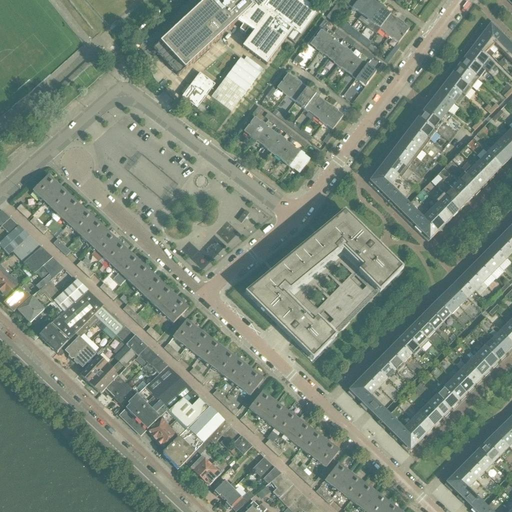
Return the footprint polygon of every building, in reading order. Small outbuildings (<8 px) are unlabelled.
[(205,0),(152,50),(177,77),(237,21),(242,25),(239,30),(245,34),(248,29),(253,33),(241,48),(265,66),(286,39),(293,45),(317,13),(299,0),(205,0)] [(348,7),(351,10),(358,0),(344,0),(343,2),(348,6),(348,7)] [(355,12),(361,16),(371,2),(368,0),(358,0),(351,10),(355,12)] [(341,5),(338,2),(331,11),(326,18),(331,22),(336,15),(334,14),(341,5)] [(366,21),(370,24),(381,8),(378,6),(377,7),(371,2),(372,2),(371,2),(361,16),(367,20),(366,21)] [(380,30),(391,16),(390,16),(384,12),(385,11),(381,8),(370,24),(366,28),(376,35),(379,30),(380,30)] [(385,35),(388,38),(400,22),(396,20),(396,21),(391,17),(391,16),(380,30),(385,34),(385,35)] [(319,28),(322,30),(328,23),(324,20),(319,28)] [(400,22),(388,38),(392,40),(398,44),(397,44),(398,44),(409,30),(408,30),(403,26),(403,25),(400,22)] [(486,53),(489,50),(494,46),(493,45),(504,34),(492,22),(475,45),(486,53)] [(338,27),(347,34),(350,31),(341,24),(338,27)] [(334,33),(343,40),(346,37),(336,30),(334,33)] [(347,34),(357,41),(359,37),(350,31),(347,34)] [(315,51),(318,53),(330,38),(326,35),(326,36),(320,32),(321,32),(320,32),(310,46),(315,50),(315,51)] [(494,46),(505,57),(511,50),(511,42),(509,40),(508,41),(503,37),(504,35),(504,34),(493,45),(494,46)] [(343,40),(352,47),(355,44),(346,37),(343,40)] [(357,41),(366,48),(369,44),(359,37),(357,41)] [(328,60),(339,46),(338,46),(338,45),(333,41),(330,38),(318,53),(322,56),(322,55),(328,59),(328,60)] [(352,47),(361,54),(364,51),(355,44),(352,47)] [(369,44),(366,48),(375,55),(378,51),(369,44)] [(333,65),(337,67),(349,52),(345,49),(344,50),(339,46),(328,60),(334,64),(333,65)] [(389,55),(392,58),(399,49),(396,46),(389,55)] [(489,59),(484,55),(473,47),(470,51),(468,50),(465,53),(464,55),(466,57),(466,56),(482,69),(489,59)] [(364,51),(361,54),(370,61),(373,58),(364,51)] [(347,74),(358,60),(357,60),(351,55),(352,55),(349,52),(337,67),(340,70),(341,69),(346,73),(346,74),(347,74)] [(459,65),(478,80),(485,71),(482,69),(466,56),(466,57),(463,60),(461,59),(457,64),(459,66),(459,65)] [(240,60),(211,98),(230,112),(259,74),(240,60)] [(352,79),(355,81),(367,66),(363,63),(363,64),(357,60),(358,60),(347,74),(352,78),(352,79)] [(377,71),(377,72),(380,74),(385,67),(382,64),(377,71)] [(452,74),(471,89),(478,80),(459,65),(459,66),(456,69),(454,68),(450,73),(452,75),(452,74)] [(367,66),(355,81),(359,84),(359,83),(365,87),(364,88),(365,88),(376,74),(375,73),(375,74),(370,69),(367,66)] [(180,98),(195,110),(213,86),(198,74),(188,87),(186,86),(180,94),(182,95),(180,98)] [(445,84),(461,96),(464,98),(471,89),(452,74),(452,75),(449,78),(447,77),(443,82),(445,84)] [(282,94),(285,97),(297,82),(294,79),(293,80),(288,76),(288,75),(287,75),(276,89),(277,90),(277,89),(283,94),(282,94)] [(295,103),(306,89),(305,89),(300,85),(301,84),(297,82),(285,97),(289,100),(289,99),(295,103)] [(437,91),(454,104),(461,96),(445,84),(442,87),(440,86),(437,91)] [(265,98),(268,101),(275,92),(272,89),(265,98)] [(300,108),(304,111),(315,96),(312,93),(311,94),(306,90),(306,89),(295,103),(295,104),(295,103),(301,107),(300,108)] [(431,98),(448,112),(454,104),(437,91),(436,92),(438,93),(435,97),(433,95),(431,98)] [(313,117),(324,103),(318,99),(319,98),(315,96),(304,111),(307,114),(308,113),(313,117)] [(425,110),(440,122),(442,120),(448,112),(431,98),(429,101),(431,102),(426,108),(425,110)] [(318,122),(322,125),(334,110),(330,107),(329,108),(324,103),(313,117),(314,117),(319,121),(318,122)] [(217,108),(214,111),(224,119),(227,115),(217,108)] [(253,115),(256,117),(261,110),(258,108),(253,115)] [(334,110),(322,125),(325,128),(326,127),(331,131),(332,131),(343,117),(342,117),(336,113),(337,112),(334,110)] [(416,121),(434,135),(442,125),(440,123),(440,122),(425,110),(416,121)] [(272,114),(281,121),(284,118),(275,111),(272,114)] [(268,120),(277,127),(279,124),(270,117),(268,120)] [(281,121),(290,128),(293,125),(284,118),(281,121)] [(249,138),(252,141),(264,125),(260,123),(260,124),(254,119),(255,119),(254,119),(243,133),(244,133),(249,137),(249,138)] [(409,131),(427,144),(434,135),(416,121),(415,120),(410,126),(412,127),(409,131)] [(277,127),(286,134),(289,131),(279,124),(277,127)] [(262,147),(273,133),(272,133),(267,129),(267,128),(264,125),(252,141),(256,143),(262,147)] [(290,128),(300,135),(302,132),(293,125),(290,128)] [(402,140),(420,153),(427,144),(409,131),(408,130),(403,135),(405,136),(402,140)] [(503,138),(511,147),(511,131),(511,130),(503,138)] [(286,134),(295,141),(298,138),(289,131),(286,134)] [(302,132),(300,135),(309,142),(312,139),(302,132)] [(267,152),(271,155),(282,139),(279,137),(278,137),(273,133),(262,147),(268,151),(267,152)] [(333,136),(330,133),(323,142),(326,145),(333,136)] [(298,138),(295,141),(304,148),(307,145),(298,138)] [(495,146),(509,160),(511,157),(511,147),(503,138),(495,146)] [(280,161),(291,147),(290,147),(285,143),(286,142),(282,139),(271,155),(274,157),(275,156),(280,161)] [(396,148),(414,161),(420,153),(402,140),(401,139),(396,144),(398,145),(396,148)] [(487,154),(502,168),(509,160),(495,146),(487,154)] [(285,166),(289,168),(301,153),(297,150),(296,151),(291,147),(280,161),(286,165),(285,166)] [(390,156),(408,169),(414,161),(396,148),(395,149),(394,148),(390,153),(391,154),(390,156)] [(310,159),(311,159),(314,161),(319,154),(316,151),(310,159)] [(301,153),(289,168),(292,171),(293,170),(298,174),(298,175),(299,175),(309,161),(309,160),(309,161),(303,157),(304,156),(301,153)] [(480,161),(495,175),(496,176),(501,171),(500,170),(502,168),(487,154),(480,161)] [(384,164),(402,177),(408,169),(390,156),(384,164)] [(473,168),(488,182),(489,183),(494,178),(493,177),(495,175),(480,161),(473,168)] [(383,181),(390,188),(391,188),(390,188),(399,177),(401,179),(402,177),(384,164),(376,174),(383,181)] [(464,173),(481,189),(482,190),(487,185),(486,184),(488,182),(473,168),(472,169),(470,167),(464,173)] [(458,180),(474,196),(475,197),(480,192),(478,191),(481,189),(464,173),(458,180)] [(368,185),(374,190),(383,181),(376,174),(368,185)] [(50,209),(79,237),(173,325),(188,309),(177,299),(171,305),(168,303),(174,296),(154,277),(148,283),(145,281),(151,274),(131,255),(125,261),(122,259),(128,252),(108,233),(101,239),(98,237),(105,230),(84,211),(78,217),(75,215),(81,208),(61,189),(55,195),(52,193),(58,186),(48,176),(33,192),(49,208),(50,209)] [(453,189),(467,203),(474,196),(458,180),(456,181),(458,183),(453,189)] [(374,190),(381,198),(390,188),(383,181),(374,190)] [(381,198),(388,204),(397,194),(391,188),(390,188),(381,198)] [(444,194),(460,210),(467,203),(453,189),(451,191),(449,189),(444,194)] [(388,204),(395,211),(404,201),(397,194),(388,204)] [(437,201),(453,217),(460,210),(444,194),(437,201)] [(395,211),(401,218),(411,208),(404,201),(395,211)] [(432,210),(446,224),(453,217),(437,201),(435,203),(437,205),(432,210)] [(16,210),(21,215),(26,210),(20,205),(16,210)] [(50,209),(49,208),(47,210),(42,206),(36,211),(44,217),(50,209)] [(401,218),(407,223),(417,214),(411,208),(401,218)] [(26,210),(21,215),(26,219),(31,215),(26,210)] [(422,220),(429,227),(436,234),(446,224),(432,210),(423,220),(422,220)] [(238,221),(241,224),(249,214),(245,211),(238,221)] [(0,213),(0,226),(1,227),(9,219),(2,212),(0,213)] [(294,342),(295,343),(312,360),(338,335),(314,312),(307,319),(300,311),(288,299),(346,254),(362,268),(354,276),(376,296),(401,270),(383,253),(381,252),(382,251),(380,250),(373,244),(374,243),(344,214),(246,295),(276,324),(277,325),(281,328),(286,334),(287,335),(288,335),(294,341),(294,342)] [(407,223),(413,229),(422,220),(423,220),(417,214),(407,223)] [(30,223),(36,229),(41,224),(34,218),(30,223)] [(1,227),(8,234),(17,226),(9,219),(1,227)] [(413,229),(420,236),(429,227),(422,220),(413,229)] [(41,224),(36,229),(43,235),(47,231),(41,224)] [(9,256),(13,252),(19,246),(29,237),(17,226),(8,234),(9,235),(0,244),(0,250),(1,249),(9,256)] [(429,227),(420,236),(427,243),(436,234),(429,227)] [(511,232),(508,229),(501,238),(511,248),(511,232)] [(19,246),(13,252),(24,264),(33,256),(41,248),(29,237),(19,246)] [(511,248),(501,238),(493,246),(507,260),(511,254),(511,248)] [(65,247),(57,240),(53,245),(60,251),(65,247)] [(493,246),(485,254),(499,268),(507,260),(493,246)] [(65,247),(60,251),(66,257),(70,252),(65,247)] [(33,256),(24,264),(34,275),(42,268),(52,259),(41,248),(33,256)] [(485,254),(476,262),(491,276),(499,268),(485,254)] [(36,287),(40,291),(41,290),(64,270),(52,259),(42,268),(50,275),(36,287)] [(76,267),(83,273),(87,268),(81,262),(76,267)] [(476,262),(469,270),(483,284),(491,276),(476,262)] [(0,285),(9,277),(3,271),(4,271),(1,267),(0,267),(0,285)] [(87,268),(83,273),(89,279),(94,274),(87,268)] [(469,270),(460,278),(475,292),(483,284),(469,270)] [(9,277),(0,285),(0,294),(1,294),(5,298),(17,286),(9,277)] [(452,286),(453,286),(467,300),(475,292),(460,278),(452,286)] [(50,305),(60,316),(87,292),(77,282),(51,304),(50,305)] [(110,290),(104,284),(100,289),(106,295),(110,290)] [(4,304),(13,313),(33,294),(24,285),(4,304)] [(453,286),(444,294),(459,308),(467,300),(453,286)] [(40,315),(50,305),(51,304),(43,296),(45,295),(44,293),(41,290),(40,291),(17,311),(29,324),(34,320),(40,315)] [(117,296),(110,290),(106,295),(113,301),(117,296)] [(73,360),(74,360),(87,347),(82,342),(84,340),(82,338),(80,337),(79,339),(75,335),(101,309),(103,307),(87,292),(60,316),(51,324),(39,337),(57,355),(62,349),(69,356),(69,358),(71,360),(73,360)] [(438,301),(436,302),(451,316),(459,308),(444,294),(443,296),(442,295),(437,300),(438,301)] [(120,300),(126,305),(129,301),(124,296),(120,300)] [(430,309),(429,311),(443,325),(451,316),(436,302),(435,304),(434,303),(429,308),(430,309)] [(134,313),(127,306),(123,310),(130,317),(134,313)] [(99,320),(101,322),(106,327),(115,336),(122,329),(101,309),(75,335),(79,339),(80,337),(82,338),(99,320)] [(422,317),(420,319),(435,333),(443,325),(429,311),(427,312),(426,311),(421,316),(422,317)] [(130,317),(136,323),(140,319),(134,313),(130,317)] [(34,320),(36,323),(43,317),(40,315),(34,320)] [(140,319),(136,323),(143,329),(147,325),(140,319)] [(414,325),(412,327),(427,341),(435,333),(420,319),(419,320),(418,319),(413,324),(414,325)] [(173,339),(198,358),(250,397),(263,380),(252,371),(246,378),(245,377),(243,376),(248,369),(226,352),(221,359),(217,356),(223,349),(201,332),(195,339),(192,337),(197,330),(186,321),(173,339)] [(102,332),(106,327),(101,322),(97,326),(102,332)] [(511,328),(507,324),(499,332),(511,344),(511,328)] [(116,337),(125,345),(134,336),(125,327),(116,337)] [(406,333),(405,335),(421,351),(428,343),(426,341),(427,341),(412,327),(411,328),(410,327),(405,332),(406,333)] [(146,333),(151,337),(155,333),(150,328),(146,333)] [(511,344),(499,332),(491,341),(506,355),(511,348),(511,344)] [(155,333),(151,337),(156,342),(160,338),(155,333)] [(398,342),(397,343),(411,357),(413,359),(421,351),(405,335),(403,336),(402,335),(397,340),(398,342)] [(119,363),(126,370),(135,360),(147,348),(134,336),(125,345),(126,346),(113,358),(118,363),(119,363)] [(491,341),(483,349),(498,363),(499,361),(500,362),(505,357),(504,356),(506,355),(491,341)] [(87,347),(74,360),(74,361),(74,363),(76,365),(78,365),(82,368),(95,355),(94,354),(99,349),(92,342),(87,347)] [(390,350),(388,351),(403,365),(411,357),(397,343),(395,344),(394,343),(389,349),(390,350)] [(164,349),(171,356),(175,351),(168,345),(164,349)] [(144,369),(148,365),(156,357),(147,348),(135,360),(144,369)] [(483,349),(475,357),(490,371),(491,369),(492,371),(497,365),(496,364),(498,363),(483,349)] [(175,351),(171,356),(178,362),(182,358),(175,351)] [(382,358),(380,359),(395,373),(397,375),(404,367),(402,365),(403,365),(388,351),(387,353),(386,351),(381,357),(382,358)] [(88,384),(106,365),(109,362),(109,360),(100,352),(88,364),(89,366),(80,376),(88,384)] [(156,357),(148,365),(158,376),(167,367),(156,357)] [(475,357),(467,365),(482,379),(483,378),(484,379),(489,374),(488,372),(490,371),(475,357)] [(375,361),(371,366),(387,381),(395,373),(380,359),(377,363),(375,361)] [(105,391),(118,378),(126,370),(119,363),(118,363),(111,370),(106,365),(88,384),(100,396),(105,391)] [(467,365),(459,373),(474,387),(475,386),(476,387),(481,382),(480,380),(482,379),(467,365)] [(367,369),(363,374),(379,389),(387,381),(371,366),(370,366),(372,368),(369,371),(367,369)] [(167,367),(158,376),(183,399),(187,396),(192,391),(183,383),(183,382),(177,377),(177,376),(176,376),(167,367)] [(189,373),(197,380),(201,376),(193,369),(189,373)] [(459,373),(451,381),(466,395),(467,394),(468,395),(473,390),(472,389),(474,387),(459,373)] [(354,382),(356,384),(368,397),(370,398),(371,398),(379,389),(363,374),(362,374),(364,376),(361,379),(359,377),(354,382)] [(136,396),(127,405),(129,406),(125,410),(121,415),(138,432),(143,427),(147,431),(161,419),(165,415),(164,414),(167,411),(168,411),(183,399),(158,376),(136,396)] [(201,376),(197,380),(202,386),(206,381),(201,376)] [(113,398),(114,399),(126,386),(118,378),(105,391),(109,394),(107,396),(111,400),(113,398)] [(451,381),(443,389),(458,403),(459,402),(460,403),(465,398),(464,397),(466,395),(451,381)] [(359,405),(359,406),(368,397),(356,384),(347,393),(354,400),(355,399),(357,401),(360,403),(359,405)] [(126,386),(114,399),(114,400),(114,402),(116,404),(118,404),(122,407),(138,391),(134,388),(131,391),(126,386)] [(443,389),(435,397),(450,411),(451,410),(452,411),(457,406),(456,405),(458,403),(443,389)] [(198,397),(192,391),(187,396),(193,402),(198,397)] [(213,395),(220,402),(224,398),(217,391),(213,395)] [(293,428),(295,426),(299,421),(276,404),(271,411),(268,409),(273,401),(262,393),(248,410),(325,469),(329,464),(339,451),(327,443),(322,450),(319,447),(324,440),(302,423),(296,430),(293,428)] [(372,415),(373,416),(381,408),(380,407),(371,398),(370,398),(368,397),(359,406),(366,412),(367,410),(372,415)] [(435,397),(427,405),(442,420),(443,418),(444,419),(449,414),(448,413),(450,411),(435,397)] [(220,402),(227,409),(231,405),(224,398),(220,402)] [(168,411),(177,420),(190,409),(192,407),(183,399),(168,411)] [(200,399),(192,407),(201,416),(210,408),(200,399)] [(231,405),(227,409),(235,416),(239,412),(231,405)] [(427,405),(419,414),(435,429),(440,425),(438,423),(442,420),(427,405)] [(190,409),(177,420),(187,430),(199,418),(201,416),(192,407),(190,409)] [(187,446),(194,453),(208,439),(224,421),(210,408),(201,416),(199,418),(187,430),(178,438),(187,446)] [(377,423),(383,430),(393,420),(381,408),(373,416),(378,421),(377,423)] [(419,414),(411,422),(427,437),(432,433),(430,431),(433,428),(435,430),(435,429),(419,414)] [(240,421),(247,428),(251,423),(244,417),(240,421)] [(155,440),(156,441),(169,428),(167,426),(169,424),(164,420),(163,421),(161,419),(147,431),(152,436),(151,437),(151,439),(153,441),(154,441),(155,440)] [(511,421),(510,419),(502,427),(511,437),(511,421)] [(389,435),(395,442),(405,432),(403,430),(393,420),(383,430),(384,430),(385,428),(390,433),(389,435)] [(208,439),(212,443),(214,445),(230,428),(224,421),(208,439)] [(403,430),(405,432),(417,445),(419,446),(424,441),(422,439),(425,436),(427,438),(427,437),(411,422),(403,430)] [(251,423),(247,428),(253,434),(258,430),(251,423)] [(511,437),(502,427),(494,435),(508,449),(510,451),(511,448),(511,437)] [(169,428),(156,441),(157,442),(156,443),(156,444),(158,446),(160,446),(160,445),(164,449),(178,436),(177,435),(177,434),(173,430),(172,431),(169,428)] [(223,438),(232,446),(241,437),(232,429),(223,438)] [(405,432),(395,442),(396,442),(398,440),(403,445),(401,447),(408,454),(417,445),(405,432)] [(488,437),(484,441),(500,457),(508,449),(494,435),(490,439),(488,437)] [(241,437),(232,446),(243,456),(252,448),(241,437)] [(163,453),(171,462),(187,446),(178,438),(163,453)] [(198,477),(199,479),(211,466),(210,464),(200,456),(212,443),(208,439),(194,453),(185,463),(191,469),(190,469),(194,474),(193,475),(197,478),(198,477)] [(276,447),(269,441),(265,445),(272,452),(276,447)] [(480,445),(476,450),(492,465),(500,457),(484,441),(483,442),(485,444),(482,447),(480,445)] [(179,470),(185,463),(194,453),(187,446),(171,462),(174,464),(179,470)] [(276,447),(272,452),(278,457),(282,453),(276,447)] [(472,453),(468,458),(484,473),(486,475),(494,468),(492,466),(492,465),(476,450),(475,450),(477,452),(474,455),(472,453)] [(263,458),(258,464),(252,471),(267,486),(280,475),(269,464),(263,458)] [(464,461),(460,466),(476,482),(484,473),(468,458),(467,458),(469,460),(466,463),(464,461)] [(211,466),(199,479),(200,479),(199,481),(203,484),(204,483),(209,487),(220,475),(224,472),(215,463),(211,466)] [(293,463),(291,464),(288,467),(296,474),(300,469),(299,469),(293,463)] [(310,488),(315,483),(308,477),(311,474),(306,469),(307,468),(303,465),(299,469),(300,469),(296,474),(310,488)] [(400,511),(378,495),(373,502),(369,500),(375,492),(353,476),(352,476),(347,483),(344,480),(349,473),(338,465),(324,482),(363,511),(400,511)] [(451,475),(453,476),(466,489),(467,490),(468,490),(476,482),(460,466),(459,466),(461,468),(458,471),(456,469),(451,475)] [(221,478),(226,483),(237,471),(233,467),(221,478)] [(277,499),(292,485),(289,483),(290,483),(287,481),(286,482),(286,481),(285,481),(282,477),(280,475),(267,486),(268,487),(271,485),(277,491),(273,494),(277,499)] [(456,497),(457,498),(466,489),(453,476),(444,486),(451,492),(453,491),(457,496),(456,497)] [(222,501),(235,488),(236,487),(232,484),(229,487),(221,478),(211,489),(213,491),(213,492),(214,493),(213,494),(217,498),(218,497),(219,498),(220,498),(222,501)] [(319,511),(311,504),(292,486),(292,485),(277,499),(291,511),(319,511)] [(257,496),(261,501),(271,493),(267,487),(257,496)] [(235,488),(222,501),(225,503),(224,503),(225,504),(224,506),(228,510),(229,508),(231,510),(234,506),(238,510),(253,496),(248,491),(241,499),(234,491),(236,489),(235,488)] [(334,501),(320,488),(316,493),(329,506),(334,501)] [(468,507),(470,508),(478,500),(476,498),(468,490),(467,490),(466,489),(457,498),(463,504),(465,503),(468,507)] [(490,511),(478,500),(470,508),(474,511),(490,511)] [(264,511),(266,511),(261,505),(258,508),(253,502),(246,509),(248,511),(247,511),(264,511)]
